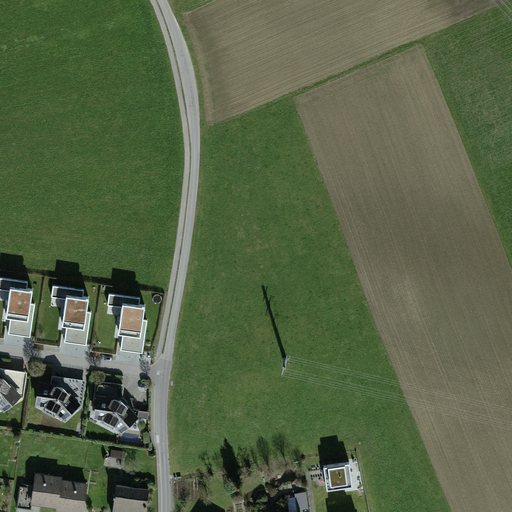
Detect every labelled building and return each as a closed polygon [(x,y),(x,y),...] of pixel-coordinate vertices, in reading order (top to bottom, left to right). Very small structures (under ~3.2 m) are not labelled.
[(28,281),(11,279),(6,316),(10,317),(8,332),(26,334),(29,311),(34,312),(35,303),(30,303),(32,289),(27,288),(28,281)] [(84,289),(67,287),(62,324),(66,325),(64,340),(82,342),(85,319),(90,320),(91,311),(86,311),(88,297),(83,296),(84,289)] [(140,297),(124,295),(118,332),(123,333),(121,348),(138,350),(141,327),(146,328),(147,319),(143,319),(144,305),(139,304),(140,297)] [(0,412),(21,398),(25,375),(0,371),(0,412)] [(52,385),(40,383),(36,408),(60,421),(81,406),(85,383),(53,378),(52,385)] [(123,386),(95,382),(91,419),(119,434),(137,417),(121,399),(123,386)] [(139,409),(139,418),(148,418),(148,409),(139,409)] [(349,460),(324,463),(327,487),(352,484),(349,460)] [(62,473),(35,470),(31,500),(58,503),(57,509),(80,511),(83,511),(88,481),(61,477),(62,473)] [(144,511),(148,488),(116,484),(112,511),(144,511)] [(292,510),(308,510),(307,492),(291,493),(292,510)]
